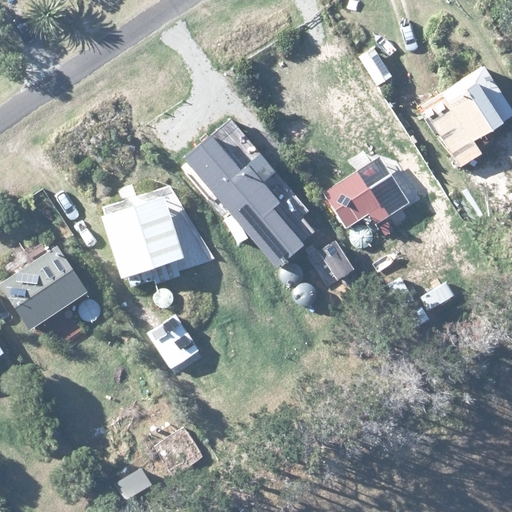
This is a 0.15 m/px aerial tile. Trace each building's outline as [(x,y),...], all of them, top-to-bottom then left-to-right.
[(374,47),(356,59),(374,87),(392,74),(374,47)] [(414,102),(453,164),(478,148),(469,134),(510,109),(479,61),(414,102)] [(355,168),(321,190),(343,226),(378,204),(355,168)] [(246,196),(225,174),(212,186),(233,209),(246,196)] [(156,189),(94,210),(115,272),(144,262),(149,278),(171,270),(166,254),(177,251),(156,189)] [(287,203),(306,231),(322,219),(303,191),(287,203)] [(0,294),(22,328),(81,289),(50,243),(0,276),(0,294)] [(143,331),(166,366),(194,346),(171,312),(143,331)] [(245,370),(229,344),(211,355),(227,381),(245,370)] [(215,373),(207,358),(191,366),(199,382),(215,373)] [(253,405),(261,420),(274,413),(266,398),(253,405)] [(134,469),(109,484),(122,506),(147,491),(134,469)]
